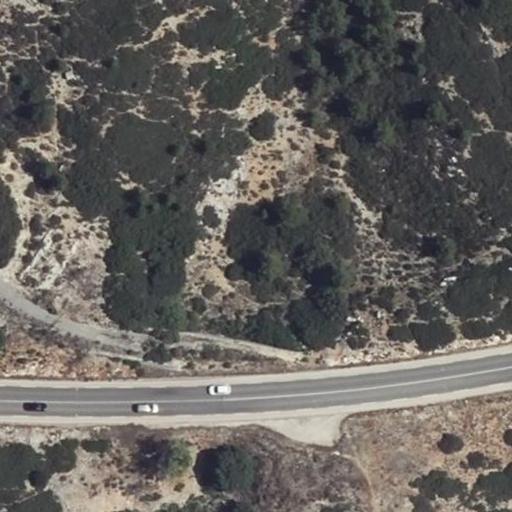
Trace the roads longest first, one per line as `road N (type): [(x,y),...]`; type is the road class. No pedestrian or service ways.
road 1 (primary): [(511,370),(264,402),(0,402)]
road 2 (track): [(331,396),(38,314),(0,291)]
road 3 (track): [(264,402),(364,462),(378,511)]
